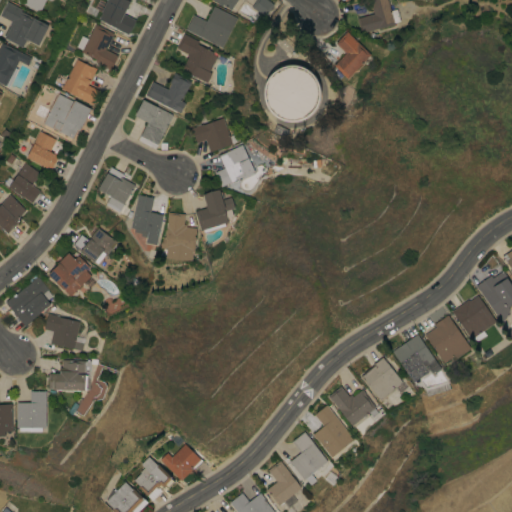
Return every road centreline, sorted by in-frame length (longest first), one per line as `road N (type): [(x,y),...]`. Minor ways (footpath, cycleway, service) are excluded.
road 1 (tertiary): [(511,217),(478,242),(444,285),(322,371),(242,464),(168,511)]
road 2 (residential): [(171,0),(70,200),(0,280)]
